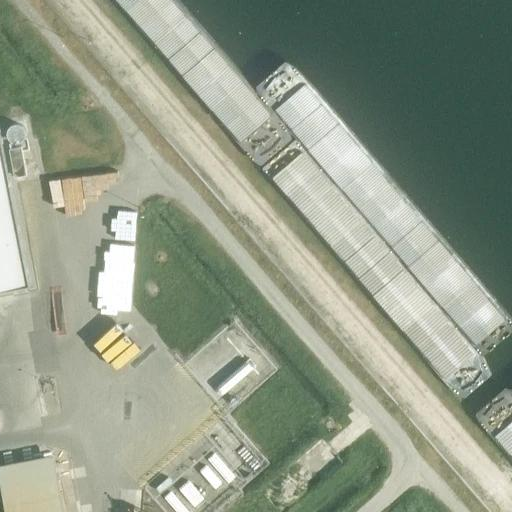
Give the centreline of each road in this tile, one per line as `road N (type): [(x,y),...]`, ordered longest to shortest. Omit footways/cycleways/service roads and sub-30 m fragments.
road 1 (unknown): [(369,511),(422,466),(170,179),(140,180),(64,234),(59,251),(95,424)]
road 2 (unknown): [(83,0),(511,496)]
